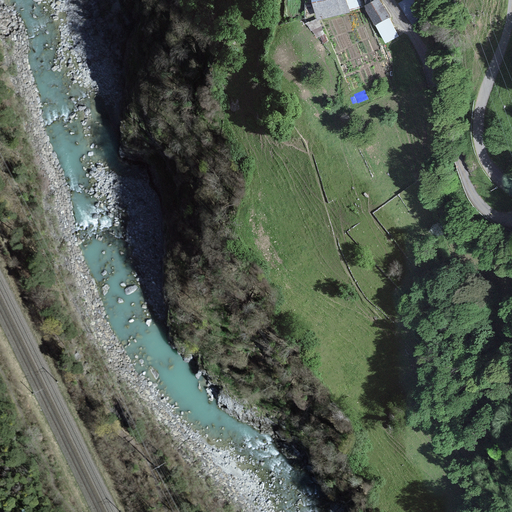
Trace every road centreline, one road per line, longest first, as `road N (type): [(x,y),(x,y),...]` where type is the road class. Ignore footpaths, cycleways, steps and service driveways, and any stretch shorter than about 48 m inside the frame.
road 1 (tertiary): [(511,219),(472,197),(435,84),(388,0)]
road 2 (tertiary): [(511,12),(477,116),(485,162),(511,184)]
road 3 (track): [(0,368),(72,511)]
